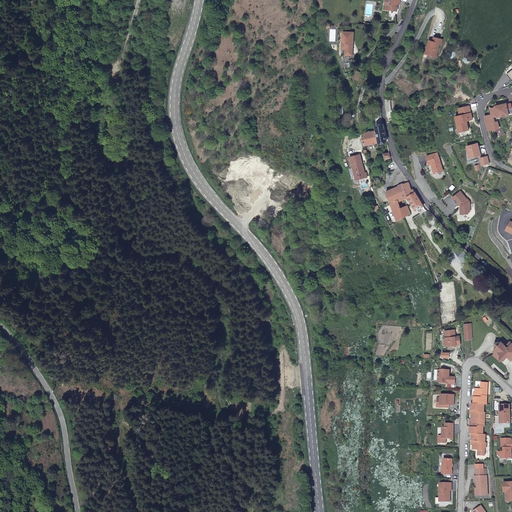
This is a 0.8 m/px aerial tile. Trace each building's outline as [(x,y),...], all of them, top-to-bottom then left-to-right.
[(387,3),(386,8),(398,10),(398,5),(397,5),(397,3),(401,3),(401,0),(385,0),(386,3),(387,3)] [(352,42),(355,42),(355,36),(345,36),(344,53),(355,53),(355,49),(352,49),(352,42)] [(442,38),(436,37),(435,41),(432,40),(429,48),(431,48),(430,53),(438,56),(442,38)] [(431,48),(429,48),(425,47),(423,55),(429,57),(430,53),(431,48)] [(379,142),(387,141),(384,125),(376,126),(377,131),(379,142)] [(364,145),(379,142),(377,131),(362,134),(364,145)] [(363,164),(354,167),(357,179),(366,177),(363,164)] [(426,211),(414,189),(412,190),(409,182),(398,187),(387,192),(386,192),(391,204),(398,200),(398,201),(408,197),(416,210),(419,209),(422,213),(426,211)] [(398,222),(404,218),(411,214),(407,205),(401,208),(398,201),(398,200),(391,204),(398,222)] [(463,253),(461,250),(456,254),(461,262),(468,257),(464,252),(463,253)] [(470,323),(463,324),(464,339),(471,338),(470,323)] [(459,344),(458,335),(454,336),(454,329),(444,330),(445,338),(443,340),(443,342),(445,344),(445,345),(459,344)] [(511,344),(508,349),(506,347),(501,343),(495,350),(496,351),(502,356),(500,358),(504,362),(507,358),(509,356),(511,358),(511,344)] [(501,362),(504,362),(500,358),(502,356),(496,351),(493,355),(501,362)] [(448,376),(448,370),(440,369),(440,373),(438,373),(438,380),(440,382),(454,383),(455,377),(448,376)] [(481,395),(487,395),(488,382),(480,382),(480,388),(475,388),(474,396),(481,397),(481,395)] [(436,397),(436,404),(449,404),(453,405),(453,394),(440,394),(440,398),(436,397)] [(473,403),(484,404),(487,404),(487,395),(481,395),(481,397),(474,396),(473,396),(473,403)] [(470,411),(484,411),(484,404),(473,403),(470,403),(470,411)] [(498,405),(499,423),(511,423),(510,404),(498,405)] [(471,414),(471,419),(476,419),(485,420),(485,411),(484,411),(470,411),(469,410),(469,414),(471,414)] [(476,419),(471,419),(470,428),(469,428),(469,434),(471,434),(482,435),(483,427),(485,427),(485,420),(476,419)] [(442,427),(442,435),(442,438),(445,438),(453,438),(453,423),(444,423),(444,427),(442,427)] [(482,435),(471,434),(471,441),(472,441),(472,450),(477,450),(477,456),(484,456),(484,448),(485,448),(486,443),(484,443),(485,435),(482,435)] [(510,438),(501,438),(501,447),(497,452),(497,455),(502,459),(511,458),(511,449),(511,448),(511,438),(510,439),(510,438)] [(452,459),(443,458),(443,469),(444,469),(444,473),(452,474),(452,469),(451,469),(452,459)] [(475,465),(476,476),(484,475),(483,468),(483,464),(475,465)] [(476,480),(476,488),(477,495),(488,494),(487,475),(484,475),(476,476),(474,476),(474,480),(476,480)] [(504,492),(507,491),(509,491),(509,501),(511,500),(511,481),(503,482),(504,492)] [(439,483),(439,497),(439,501),(450,501),(450,497),(449,495),(449,494),(450,494),(450,490),(451,490),(451,482),(439,483)]
